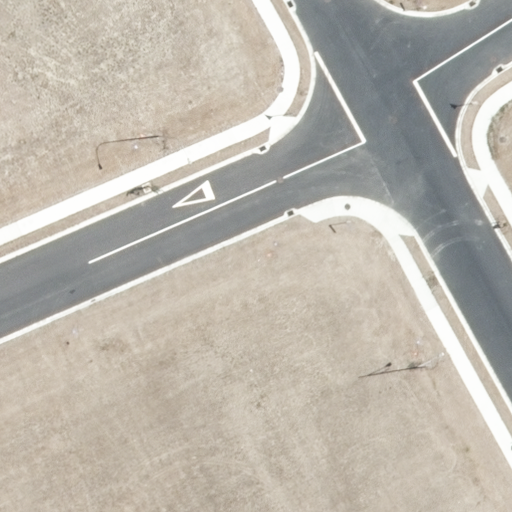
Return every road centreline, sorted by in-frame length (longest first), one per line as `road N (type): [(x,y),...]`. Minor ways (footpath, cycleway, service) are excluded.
road 1 (residential): [(0,302),(395,121)]
road 2 (residential): [(511,329),(395,121)]
road 3 (residential): [(395,121),(316,0)]
road 4 (residential): [(395,121),(511,42)]
